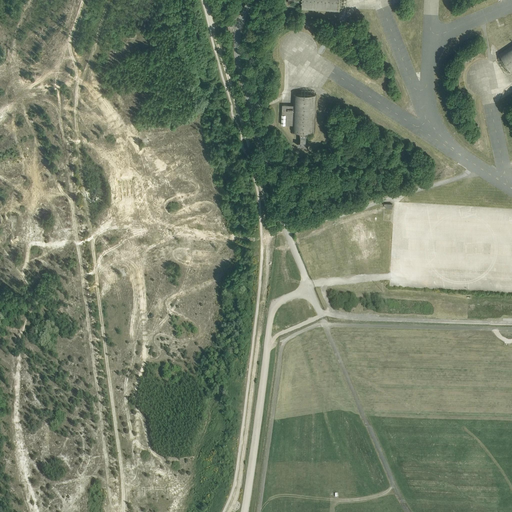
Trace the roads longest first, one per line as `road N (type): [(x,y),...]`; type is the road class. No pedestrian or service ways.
road 1 (track): [(123,511),(69,49)]
road 2 (unclassified): [(309,288),(239,64),(238,27),(249,0)]
road 3 (unclassified): [(244,511),(270,313),(309,288)]
